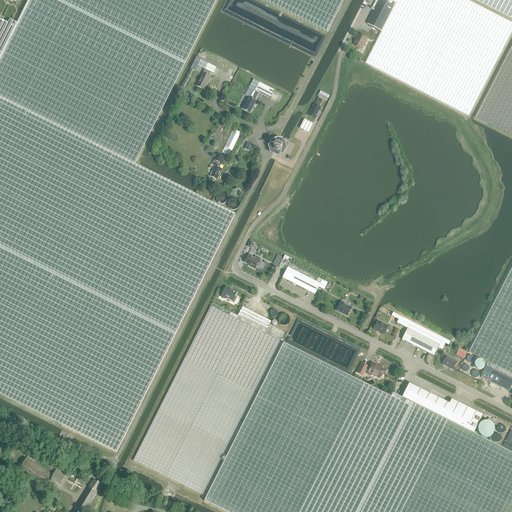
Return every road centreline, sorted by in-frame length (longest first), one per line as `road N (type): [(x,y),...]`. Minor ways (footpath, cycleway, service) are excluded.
road 1 (unclassified): [(82,451),(113,461),(120,450),(263,165),(262,132),(290,111),(347,0)]
road 2 (unclassified): [(511,412),(235,272)]
